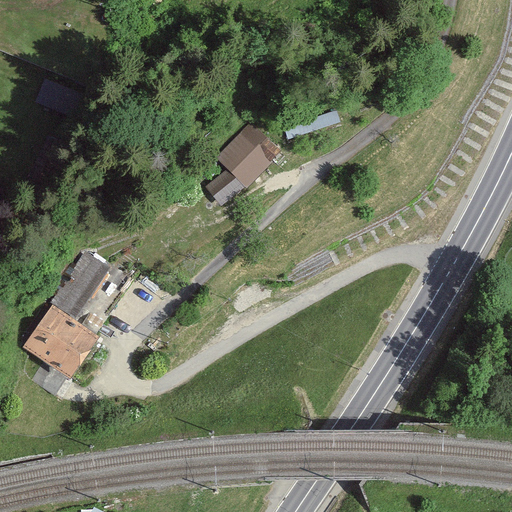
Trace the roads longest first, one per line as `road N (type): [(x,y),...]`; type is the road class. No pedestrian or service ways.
road 1 (track): [(447,0),(426,64),(395,110),(134,343)]
road 2 (primary): [(298,511),(495,200),(511,158)]
